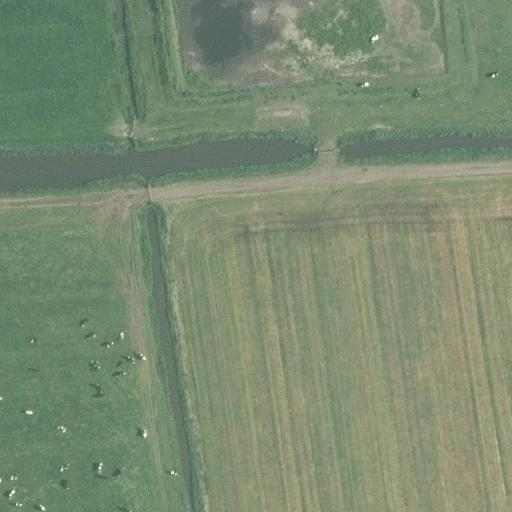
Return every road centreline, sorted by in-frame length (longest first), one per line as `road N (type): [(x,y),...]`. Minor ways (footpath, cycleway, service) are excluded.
road 1 (track): [(511,165),(122,191)]
road 2 (track): [(122,191),(165,511)]
road 3 (track): [(122,191),(0,200)]
